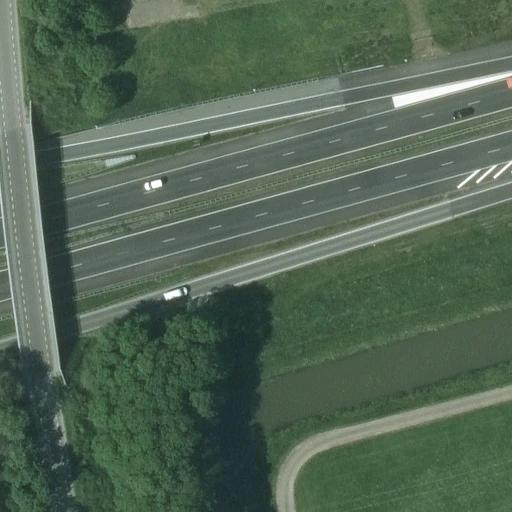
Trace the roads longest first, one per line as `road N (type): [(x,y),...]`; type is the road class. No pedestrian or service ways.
road 1 (motorway): [(0,350),(511,192)]
road 2 (motorway): [(511,93),(0,234)]
road 3 (motorway): [(0,289),(511,148)]
road 4 (motorway): [(511,77),(429,82),(0,166)]
road 5 (tertiary): [(62,511),(20,245),(2,0)]
